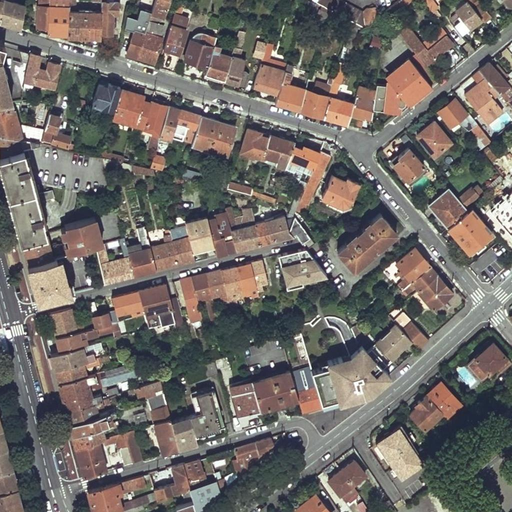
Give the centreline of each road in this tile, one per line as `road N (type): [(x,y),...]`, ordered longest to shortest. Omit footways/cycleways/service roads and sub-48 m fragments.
road 1 (residential): [(0,32),(336,130),(361,152)]
road 2 (residential): [(4,315),(290,244)]
road 3 (residential): [(315,445),(303,422),(292,421),(54,491)]
road 4 (tertiary): [(315,445),(386,396),(485,304)]
road 5 (residential): [(361,152),(485,304)]
road 6 (residential): [(361,152),(511,30)]
road 7 (secondary): [(54,491),(4,315)]
road 8 (unknown): [(419,223),(356,274),(341,273),(319,250)]
